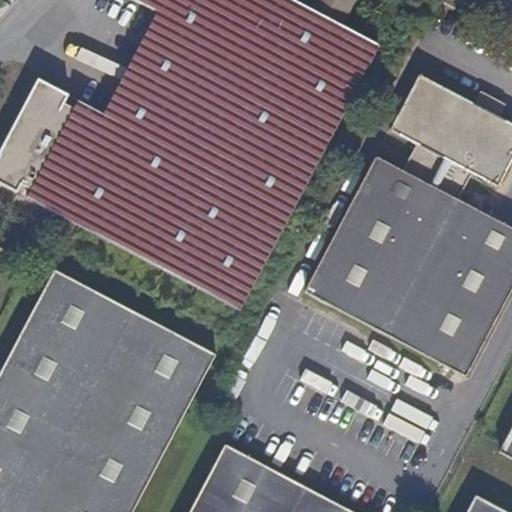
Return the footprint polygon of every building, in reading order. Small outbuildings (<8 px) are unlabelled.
[(245,313),(383,44),(298,0),(136,0),(136,2),(175,22),(124,122),(84,102),(80,111),(70,106),(75,97),(41,79),(0,158),(0,185),(21,196),(26,187),(34,192),(29,202),(245,313)] [(312,0),(312,2),(346,20),(357,0),(312,0)] [(378,155),(306,292),(468,378),(511,294),(511,226),(461,200),(474,174),(501,188),(511,167),(511,120),(421,72),(392,127),(417,140),(403,168),(378,155)] [(0,276),(14,250),(0,243),(0,276)] [(141,511),(225,358),(58,267),(0,375),(0,511),(141,511)] [(511,425),(499,450),(511,457),(511,425)] [(358,511),(225,442),(187,511),(358,511)] [(510,511),(475,494),(466,511),(510,511)]
